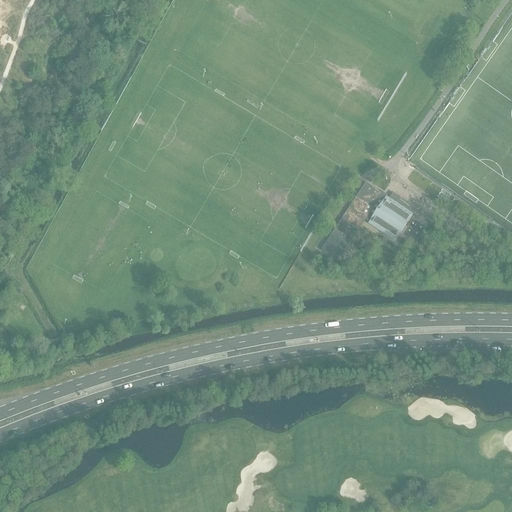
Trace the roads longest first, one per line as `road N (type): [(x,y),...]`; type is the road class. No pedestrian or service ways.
road 1 (primary): [(0,437),(134,388),(223,366),(399,342),(511,341)]
road 2 (primary): [(511,321),(399,323),(217,347),(128,369),(0,416)]
